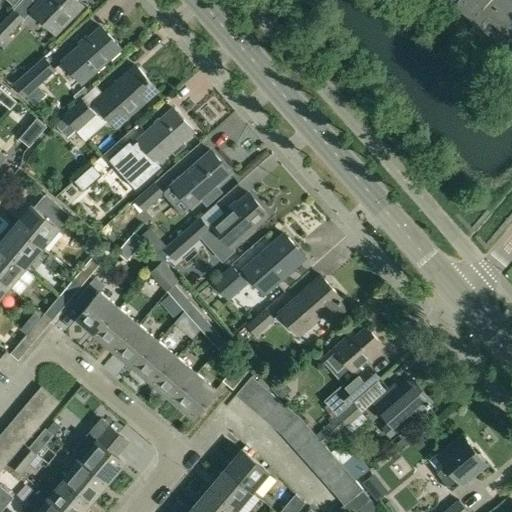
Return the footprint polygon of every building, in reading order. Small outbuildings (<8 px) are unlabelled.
[(76,0),(39,0),(31,9),(55,33),(82,5),(76,0)] [(511,0),(457,0),(453,5),(485,32),(495,20),(511,34),(511,33),(511,0)] [(14,10),(0,24),(0,40),(1,41),(23,18),(14,10)] [(101,27),(62,61),(81,82),(120,48),(101,27)] [(44,58),(13,84),(25,97),(55,70),(44,58)] [(135,65),(94,102),(116,126),(157,90),(135,65)] [(0,88),(0,101),(9,109),(16,102),(0,88)] [(81,100),(63,116),(64,117),(76,130),(95,114),(81,100)] [(192,130),(173,108),(133,144),(137,150),(129,157),(145,174),(169,151),(173,155),(185,145),(181,141),(192,130)] [(76,130),(64,117),(55,125),(67,138),(76,130)] [(35,118),(18,138),(28,147),(45,127),(35,118)] [(211,150),(172,184),(191,207),(231,173),(211,150)] [(74,180),(83,190),(101,174),(92,165),(74,180)] [(154,182),(134,200),(143,209),(163,192),(154,182)] [(248,193),(211,225),(232,247),(268,216),(248,193)] [(15,225),(43,248),(59,228),(32,205),(15,225)] [(199,218),(165,248),(174,259),(199,237),(209,228),(208,228),(199,218)] [(15,225),(0,242),(0,244),(27,267),(43,248),(15,225)] [(133,232),(117,252),(126,261),(143,241),(133,232)] [(284,233),(244,269),(265,293),(305,257),(284,233)] [(27,267),(0,244),(0,278),(10,287),(27,267)] [(76,276),(84,283),(101,263),(93,257),(76,276)] [(157,265),(150,272),(167,291),(174,285),(180,280),(163,260),(157,265)] [(232,266),(213,282),(228,299),(247,283),(232,266)] [(321,275),(279,312),(299,335),(325,312),(332,321),(345,309),(340,303),(341,302),(339,299),(341,298),(321,275)] [(67,302),(84,283),(76,276),(60,296),(67,302)] [(0,278),(0,298),(10,287),(0,278)] [(174,285),(167,291),(184,310),(191,304),(174,285)] [(77,319),(96,335),(120,308),(100,291),(77,319)] [(51,321),(67,302),(60,296),(43,315),(51,321)] [(191,304),(184,310),(201,329),(208,323),(191,304)] [(116,352),(139,324),(120,308),(96,335),(116,352)] [(266,310),(248,326),(256,335),(274,319),(266,310)] [(34,341),(51,321),(43,315),(27,334),(34,341)] [(208,323),(201,329),(218,349),(226,342),(208,323)] [(116,352),(135,368),(158,340),(139,324),(116,352)] [(335,390),(324,400),(337,414),(348,404),(349,405),(380,377),(365,360),(382,344),(367,328),(356,337),(353,333),(334,349),(325,358),(336,372),(347,384),(337,392),(335,390)] [(18,360),(34,341),(27,334),(10,353),(18,360)] [(135,368),(154,384),(177,357),(158,340),(135,368)] [(154,384),(173,401),(197,373),(177,357),(154,384)] [(240,361),(223,381),(233,390),(250,369),(240,361)] [(197,373),(173,401),(193,417),(216,390),(197,373)] [(252,377),(236,395),(245,403),(261,384),(252,377)] [(394,383),(372,402),(389,422),(382,429),(389,437),(397,430),(398,431),(432,401),(412,379),(400,389),(394,383)] [(255,410),(270,392),(261,384),(245,403),(255,410)] [(33,396),(51,411),(59,402),(41,387),(33,396)] [(279,400),(270,392),(255,410),(264,418),(279,400)] [(44,421),(51,411),(33,396),(25,405),(44,421)] [(279,400),(264,418),(273,426),(288,408),(279,400)] [(362,412),(353,402),(316,435),(325,446),(362,412)] [(36,430),(44,421),(25,405),(18,414),(36,430)] [(288,408),(273,426),(282,433),(299,417),(288,408)] [(28,439),(36,430),(18,414),(10,423),(28,439)] [(299,417),(282,433),(290,442),(307,427),(299,417)] [(90,447),(81,458),(108,481),(125,461),(116,454),(127,440),(102,418),(83,441),(90,447)] [(20,448),(28,439),(10,423),(2,433),(20,448)] [(315,436),(307,427),(290,442),(298,451),(315,436)] [(29,447),(37,454),(53,435),(45,428),(29,447)] [(2,433),(0,435),(0,446),(13,457),(20,448),(2,433)] [(323,445),(315,436),(298,451),(306,460),(323,445)] [(437,452),(429,459),(437,470),(435,471),(451,491),(461,482),(462,484),(486,464),(484,462),(485,459),(480,454),(477,454),(462,436),(439,454),(437,452)] [(314,469),(331,454),(323,445),(306,460),(314,469)] [(0,462),(5,467),(13,457),(0,446),(0,462)] [(37,454),(29,447),(13,467),(20,474),(37,454)] [(241,448),(226,467),(253,490),(269,471),(241,448)] [(339,463),(331,454),(314,469),(322,478),(339,463)] [(81,458),(65,477),(92,500),(108,481),(81,458)] [(339,463),(322,478),(330,487),(347,472),(339,463)] [(236,510),(253,490),(226,467),(209,487),(236,510)] [(347,472),(330,487),(337,495),(355,481),(347,472)] [(65,477),(48,496),(66,511),(82,511),(92,500),(65,477)] [(337,495),(344,505),(363,490),(355,481),(337,495)] [(0,502),(5,507),(13,498),(0,486),(0,502)] [(198,511),(234,511),(236,510),(209,487),(192,506),(198,511)] [(363,491),(341,508),(343,511),(354,511),(370,500),(363,491)] [(279,511),(297,511),(305,502),(295,494),(279,511)] [(66,511),(48,496),(35,511),(66,511)] [(468,511),(459,500),(444,511),(468,511)]
